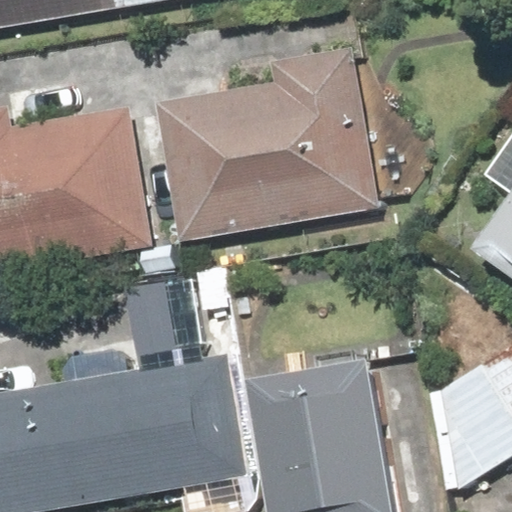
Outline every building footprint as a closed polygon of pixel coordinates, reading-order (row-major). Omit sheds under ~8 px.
[(0,0),(0,36),(213,0),(0,0)] [(278,93),(163,114),(188,249),(384,212),(354,52),(273,67),(278,93)] [(0,115),(0,279),(158,253),(135,113),(7,135),(3,115),(0,115)] [(511,152),(490,183),(511,198),(511,220),(482,263),(511,284),(511,152)] [(68,355),(73,386),(38,392),(34,370),(0,375),(0,511),(61,511),(250,481),(230,361),(165,371),(160,339),(68,355)] [(456,503),(511,467),(511,354),(436,402),(456,503)] [(280,369),(283,389),(257,392),(274,511),(418,511),(408,444),(391,446),(380,374),(328,382),(325,363),(280,369)]
